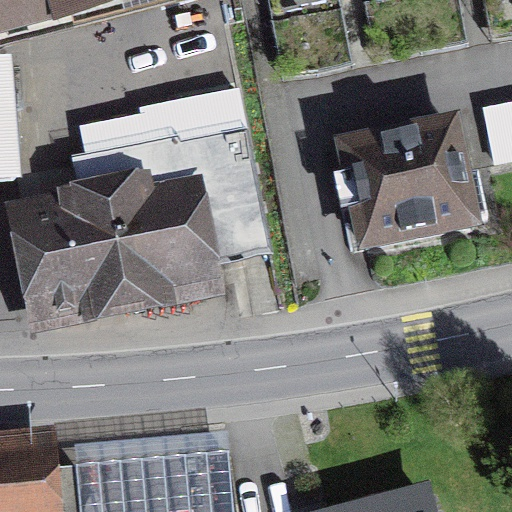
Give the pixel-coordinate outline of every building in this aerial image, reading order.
[(53,0),(59,23),(150,0),(53,0)] [(468,44),(459,0),(381,0),(363,4),(374,62),(468,44)] [(511,0),(481,0),(490,40),(511,35),(511,0)] [(342,8),(270,21),(282,80),(353,66),(342,8)] [(0,68),(0,186),(17,185),(8,68),(0,68)] [(511,121),(485,127),(491,157),(511,152),(511,121)] [(347,155),(366,248),(470,227),(469,224),(486,220),(477,179),(460,182),(450,134),(347,155)] [(23,221),(42,322),(207,290),(201,260),(267,247),(248,150),(181,164),(178,145),(81,163),(88,199),(61,204),(63,213),(23,221)] [(79,511),(75,469),(40,473),(38,451),(0,454),(0,511),(79,511)] [(427,511),(425,501),(382,511),(427,511)]
